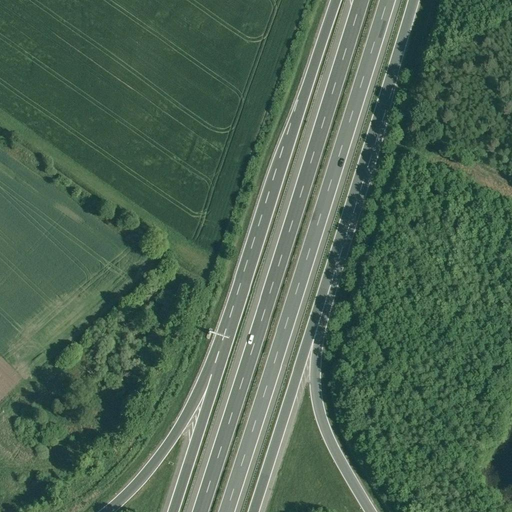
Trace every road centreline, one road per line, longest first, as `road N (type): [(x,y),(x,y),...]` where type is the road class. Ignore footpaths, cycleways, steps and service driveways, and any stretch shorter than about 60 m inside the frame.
road 1 (motorway): [(226,511),(387,0)]
road 2 (motorway): [(361,0),(200,511)]
road 3 (motorway): [(336,0),(221,358)]
road 4 (motorway): [(311,329),(413,0)]
road 5 (motorway): [(371,511),(315,405),(311,329)]
road 6 (motorway): [(221,358),(184,423),(106,511)]
road 7 (motorway): [(252,511),(311,329)]
road 8 (motorway): [(221,358),(172,511)]
